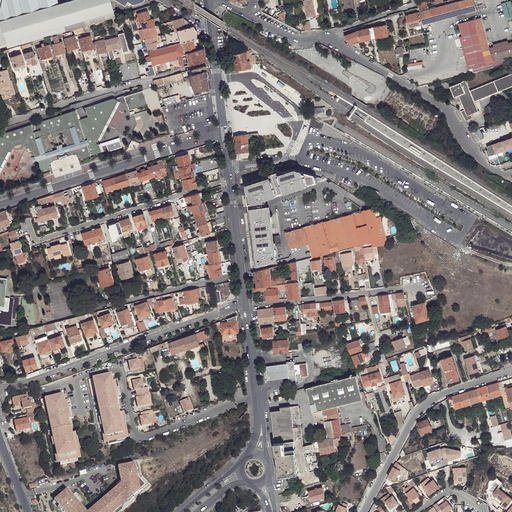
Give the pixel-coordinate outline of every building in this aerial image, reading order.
[(0,43),(113,11),(109,0),(71,0),(67,1),(59,4),(58,4),(0,21),(0,43)] [(1,0),(0,7),(0,21),(58,4),(56,0),(1,0)] [(313,0),(308,0),(304,1),(307,18),(317,16),(313,0)] [(431,9),(428,9),(419,12),(422,25),(423,24),(475,11),(477,10),(472,0),(465,0),(466,0),(436,8),(435,6),(430,8),(431,9)] [(504,17),(511,15),(511,11),(509,0),(508,0),(501,2),(504,17)] [(147,10),(137,13),(138,18),(139,19),(140,22),(141,21),(150,19),(147,10)] [(0,48),(5,47),(5,49),(114,16),(113,11),(0,43),(0,48)] [(277,19),(287,24),(285,11),(277,19)] [(421,25),(418,12),(405,16),(408,28),(410,28),(412,27),(419,25),(421,25)] [(185,28),(182,17),(172,20),(173,25),(175,31),(177,30),(185,28)] [(185,28),(193,26),(182,17),(185,28)] [(155,25),(153,18),(150,19),(141,21),(143,28),(155,25)] [(470,69),(486,65),(492,63),(492,61),(489,48),(481,18),(459,23),(462,37),(470,69)] [(156,30),(155,25),(143,28),(145,37),(144,37),(144,39),(151,37),(157,35),(156,30)] [(374,27),(376,38),(387,36),(388,36),(386,29),(386,25),(385,25),(381,25),(379,26),(374,27)] [(194,38),(196,38),(193,26),(185,28),(177,30),(180,42),(182,41),(192,39),(194,38)] [(369,28),(357,30),(359,41),(359,42),(371,39),(369,28)] [(357,30),(345,35),(346,40),(351,44),(359,41),(357,30)] [(118,36),(105,40),(107,50),(107,51),(109,60),(114,58),(112,49),(121,47),(122,52),(128,51),(124,33),(118,34),(118,36)] [(72,35),(67,37),(64,38),(67,50),(79,46),(75,34),(72,35)] [(82,37),(79,38),(81,46),(92,43),(90,35),(82,37)] [(151,37),(144,39),(148,51),(153,49),(151,44),(151,41),(152,41),(151,37)] [(467,70),(470,69),(462,37),(459,37),(467,70)] [(97,49),(98,53),(107,51),(107,50),(105,40),(104,39),(95,41),(95,42),(97,49)] [(193,42),(192,39),(182,41),(186,52),(196,50),(193,42)] [(59,42),(55,43),(52,44),(55,54),(65,51),(62,41),(59,42)] [(489,48),(492,61),(511,55),(511,41),(508,43),(494,47),(489,48)] [(153,49),(148,51),(152,64),(155,63),(159,62),(169,60),(171,61),(171,63),(173,64),(174,66),(171,67),(171,69),(180,67),(176,55),(180,54),(183,53),(180,42),(167,45),(162,47),(160,47),(153,49)] [(37,47),(41,58),(52,55),(48,43),(47,44),(40,46),(37,47)] [(92,43),(81,46),(83,53),(94,50),(94,49),(92,43)] [(395,54),(399,53),(403,52),(402,48),(402,46),(396,47),(396,49),(394,49),(395,54)] [(205,60),(204,48),(198,49),(196,50),(186,52),(185,53),(189,65),(205,60)] [(32,62),(32,63),(36,62),(32,51),(31,51),(30,51),(24,54),(27,63),(32,62)] [(249,133),(258,132),(251,59),(248,59),(247,51),(232,52),(234,69),(227,70),(230,108),(246,107),(249,133)] [(10,57),(13,67),(24,64),(21,53),(10,57)] [(39,59),(42,71),(47,70),(44,61),(42,62),(41,58),(39,59)] [(207,78),(206,65),(192,69),(193,74),(189,75),(194,93),(209,89),(207,78)] [(2,75),(0,75),(0,90),(1,93),(3,99),(11,97),(10,95),(15,93),(11,80),(10,80),(8,75),(9,74),(7,69),(8,69),(7,66),(2,67),(3,70),(1,71),(2,75)] [(511,73),(470,91),(474,102),(502,90),(511,86),(511,73)] [(164,83),(162,77),(153,80),(154,85),(164,83)] [(465,111),(461,112),(465,121),(472,118),(471,114),(478,111),(474,102),(470,91),(466,80),(450,86),(454,97),(458,96),(464,109),(465,111)] [(6,132),(12,149),(13,146),(14,145),(19,143),(26,146),(27,143),(37,147),(35,140),(38,139),(44,154),(52,151),(47,136),(50,135),(52,136),(57,134),(58,132),(61,131),(66,147),(74,144),(69,128),(73,127),(78,143),(85,141),(87,144),(68,151),(68,153),(71,152),(72,155),(75,154),(76,157),(79,156),(80,159),(89,156),(88,151),(90,151),(91,155),(100,152),(98,143),(96,140),(118,100),(125,98),(127,105),(129,109),(147,103),(143,89),(124,95),(117,97),(116,99),(113,98),(85,107),(87,117),(78,119),(75,110),(51,117),(52,119),(50,119),(49,118),(38,122),(40,129),(36,131),(36,132),(34,132),(34,131),(33,132),(31,124),(6,132)] [(119,101),(127,105),(125,98),(118,100),(96,140),(98,141),(119,101)] [(488,106),(489,112),(494,113),(497,110),(497,105),(492,104),(488,106)] [(14,145),(13,146),(19,145),(21,147),(23,146),(24,149),(27,148),(28,151),(31,150),(34,157),(31,158),(32,162),(35,161),(53,155),(56,154),(58,155),(59,158),(64,156),(63,154),(64,152),(68,151),(87,144),(85,141),(78,143),(73,127),(69,128),(74,144),(66,147),(63,148),(61,147),(60,145),(55,147),(56,149),(55,150),(52,151),(44,154),(38,139),(35,140),(37,147),(27,143),(26,146),(19,143),(14,145)] [(479,128),(470,131),(477,142),(484,138),(479,128)] [(10,153),(12,149),(6,132),(0,133),(0,167),(8,152),(10,153)] [(236,152),(251,152),(249,133),(235,134),(236,152)] [(511,136),(510,138),(507,139),(506,139),(500,141),(492,144),(495,153),(511,147),(511,136)] [(490,155),(495,153),(492,144),(487,146),(488,149),(490,155)] [(411,145),(409,148),(420,155),(422,152),(411,145)] [(186,151),(173,155),(173,156),(174,158),(176,157),(176,156),(187,153),(188,153),(188,154),(194,152),(193,149),(186,151)] [(0,171),(10,153),(8,152),(0,167),(0,171)] [(176,156),(176,157),(178,163),(178,165),(186,162),(190,161),(188,154),(188,153),(187,153),(176,156)] [(53,155),(35,161),(39,173),(48,170),(47,167),(50,166),(49,163),(52,162),(51,159),(54,158),(53,155)] [(161,159),(157,160),(158,164),(161,174),(161,175),(166,174),(161,159)] [(148,169),(150,177),(161,174),(158,164),(147,167),(148,169)] [(179,167),(181,178),(182,178),(193,175),(192,170),(190,170),(190,168),(189,164),(186,165),(179,167)] [(281,169),(246,180),(249,202),(266,197),(319,180),(316,172),(298,166),(281,169)] [(140,181),(150,177),(148,169),(142,171),(137,173),(140,181)] [(125,174),(129,184),(140,181),(137,173),(136,170),(125,174)] [(114,178),(117,188),(129,184),(125,174),(122,175),(114,178)] [(182,179),(182,181),(184,187),(184,188),(196,185),(194,176),(182,179)] [(114,189),(117,188),(114,178),(102,181),(106,192),(110,191),(114,189)] [(98,196),(95,187),(97,187),(97,185),(97,183),(95,182),(82,186),(86,200),(98,196)] [(55,199),(55,202),(65,199),(64,196),(63,193),(63,191),(52,195),(53,200),(55,199)] [(201,202),(198,192),(190,195),(191,199),(193,205),(201,202)] [(55,205),(54,202),(53,200),(52,195),(37,200),(38,204),(49,201),(50,205),(50,206),(55,205)] [(249,202),(249,206),(267,204),(266,197),(249,202)] [(189,206),(187,206),(188,209),(192,208),(192,211),(193,213),(194,215),(203,212),(204,212),(201,202),(193,205),(189,206)] [(249,206),(256,265),(278,260),(272,203),(267,204),(249,206)] [(171,204),(161,207),(164,214),(165,217),(174,214),(171,204)] [(58,216),(55,205),(50,206),(48,207),(42,209),(36,210),(38,217),(39,221),(58,216)] [(164,214),(161,207),(149,211),(151,219),(164,214)] [(313,257),(321,255),(333,252),(338,251),(353,247),(372,242),(373,246),(377,245),(387,244),(386,237),(399,235),(397,222),(375,208),(365,211),(361,212),(355,214),(355,213),(341,217),(305,226),(308,241),(313,257)] [(4,210),(0,211),(0,227),(9,224),(4,210)] [(206,222),(203,212),(194,215),(197,224),(197,225),(198,225),(206,222)] [(144,213),(133,216),(136,226),(146,223),(147,223),(144,213)] [(122,231),(133,228),(129,218),(119,221),(122,231)] [(122,231),(119,221),(108,225),(112,236),(122,233),(122,231)] [(207,224),(206,222),(198,225),(199,229),(201,236),(210,233),(207,224)] [(299,244),(308,241),(305,226),(295,229),(299,244)] [(81,233),(85,245),(96,241),(105,238),(101,227),(81,233)] [(123,235),(124,237),(129,235),(128,233),(134,231),(133,228),(122,231),(122,233),(123,235)] [(156,245),(157,250),(167,247),(165,242),(160,244),(155,229),(152,230),(156,243),(156,245)] [(289,246),(299,244),(295,229),(286,232),(289,246)] [(22,252),(18,241),(15,230),(9,232),(9,233),(12,243),(10,243),(11,248),(13,255),(15,254),(18,263),(25,261),(22,252)] [(8,231),(0,233),(0,250),(2,250),(0,244),(0,236),(9,233),(9,232),(8,231)] [(165,242),(167,247),(169,246),(172,245),(174,244),(173,243),(172,238),(170,239),(171,240),(165,242)] [(209,253),(219,251),(217,240),(207,241),(209,253)] [(54,255),(60,253),(62,253),(63,255),(70,254),(67,243),(61,245),(60,243),(50,246),(51,248),(47,249),(50,258),(54,257),(53,255),(54,255)] [(145,253),(151,252),(152,252),(157,250),(156,245),(156,243),(150,245),(150,246),(143,248),(145,253)] [(173,247),(173,248),(176,256),(177,259),(182,257),(187,256),(184,244),(175,246),(173,247)] [(363,244),(354,247),(356,259),(360,259),(365,258),(363,248),(363,244)] [(136,248),(139,256),(145,253),(143,248),(143,246),(136,248)] [(365,258),(374,256),(373,246),(363,248),(365,258)] [(126,250),(112,254),(114,261),(128,257),(126,250)] [(158,266),(169,263),(166,250),(154,253),(158,266)] [(221,263),(219,251),(209,253),(209,254),(211,264),(221,263)] [(347,264),(352,263),(353,263),(351,252),(341,254),(343,265),(347,264)] [(140,271),(151,268),(148,256),(136,259),(140,271)] [(335,263),(334,256),(333,256),(325,257),(326,264),(327,264),(328,264),(330,264),(335,263)] [(310,261),(309,258),(296,261),(297,267),(310,264),(310,261)] [(310,264),(311,271),(322,269),(321,259),(310,261),(310,264)] [(117,264),(121,276),(132,273),(129,261),(117,264)] [(223,274),(221,263),(211,264),(209,265),(207,265),(210,277),(223,274)] [(106,283),(113,281),(109,267),(97,270),(102,286),(107,285),(106,283)] [(257,287),(266,286),(272,285),(271,279),(270,273),(269,268),(255,271),(257,287)] [(0,303),(5,304),(6,295),(8,277),(0,276),(0,303)] [(288,296),(288,298),(301,297),(299,285),(298,278),(292,279),(286,280),(286,283),(287,288),(288,296)] [(213,285),(215,304),(226,300),(231,292),(230,282),(213,285)] [(308,289),(308,292),(315,291),(314,287),(313,282),(305,283),(306,289),(308,289)] [(266,289),(268,301),(280,299),(278,289),(278,284),(272,285),(266,286),(266,289)] [(327,285),(314,287),(315,291),(316,295),(328,293),(327,285)] [(198,301),(197,294),(196,288),(184,291),(186,303),(198,301)] [(177,305),(186,303),(184,291),(173,293),(175,297),(176,300),(177,305)] [(401,303),(400,293),(392,294),(393,300),(397,299),(398,306),(401,306),(401,303)] [(389,294),(379,296),(381,312),(391,311),(391,308),(391,307),(389,294)] [(0,322),(12,324),(15,296),(6,295),(5,304),(4,313),(0,313),(0,322)] [(175,307),(173,301),(172,297),(156,301),(154,302),(154,304),(157,312),(162,311),(166,310),(175,307)] [(345,300),(333,301),(334,307),(334,311),(334,312),(342,312),(346,311),(345,300)] [(332,301),(320,303),(321,310),(326,309),(332,309),(332,308),(332,301)] [(140,317),(147,314),(151,313),(147,302),(136,306),(139,317),(140,317)] [(316,303),(302,305),(303,313),(308,313),(317,312),(316,303)] [(417,322),(429,319),(425,303),(419,304),(420,306),(413,308),(417,322)] [(286,306),(275,308),(277,320),(287,319),(286,306)] [(132,322),(128,308),(116,313),(121,326),(132,322)] [(275,308),(258,310),(260,325),(273,323),(273,321),(277,320),(275,308)] [(175,321),(182,319),(179,311),(172,313),(175,321)] [(102,326),(108,324),(113,323),(109,313),(98,317),(102,326)] [(82,323),(85,335),(93,332),(97,331),(93,319),(82,323)] [(56,329),(63,327),(60,320),(54,322),(55,326),(56,329)] [(146,329),(143,321),(138,322),(141,331),(146,329)] [(239,333),(238,322),(228,322),(222,323),(223,334),(239,333)] [(45,336),(47,336),(44,328),(43,324),(37,326),(38,330),(43,329),(44,332),(45,336)] [(76,341),(81,339),(76,324),(66,328),(71,342),(76,341)] [(500,339),(507,336),(510,335),(505,324),(496,328),(500,339)] [(263,328),(264,338),(274,336),(273,327),(263,328)] [(27,337),(31,336),(28,328),(25,329),(26,334),(14,336),(17,346),(24,344),(24,342),(28,341),(27,337)] [(198,343),(207,340),(203,332),(195,335),(198,343)] [(341,335),(344,340),(349,338),(347,332),(341,335)] [(64,344),(61,334),(49,339),(54,353),(59,352),(57,347),(64,344)] [(463,342),(464,345),(465,350),(474,348),(469,334),(459,338),(461,342),(463,342)] [(199,346),(198,343),(195,335),(183,339),(186,349),(186,350),(199,346)] [(429,353),(453,345),(450,337),(436,342),(426,345),(429,353)] [(2,340),(0,340),(0,341),(2,351),(12,348),(12,350),(15,350),(13,343),(14,343),(12,338),(2,340)] [(36,342),(40,353),(44,352),(51,349),(47,338),(47,339),(37,342),(36,342)] [(395,346),(396,350),(406,347),(403,338),(390,342),(392,347),(393,347),(395,346)] [(174,354),(186,349),(183,339),(171,343),(174,354)] [(169,340),(165,341),(168,351),(163,353),(164,357),(171,355),(174,354),(171,343),(169,340)] [(288,340),(274,341),(275,353),(289,351),(288,340)] [(360,345),(358,341),(347,345),(351,354),(362,351),(360,345)] [(367,351),(376,348),(375,345),(374,342),(367,343),(366,348),(367,351)] [(361,352),(352,356),(355,365),(357,365),(364,362),(362,356),(361,352)] [(22,360),(25,370),(37,367),(34,356),(22,360)] [(452,356),(441,360),(442,363),(447,379),(451,378),(452,381),(459,379),(453,359),(452,356)] [(481,371),(477,359),(475,356),(465,359),(471,375),(481,371)] [(132,370),(133,374),(145,372),(142,359),(129,361),(131,371),(132,370)] [(296,383),(295,374),(294,364),(294,361),(286,362),(287,363),(289,377),(288,377),(289,384),(296,383)] [(288,377),(289,377),(287,363),(277,364),(265,366),(267,380),(279,378),(288,377)] [(294,364),(295,374),(301,374),(301,377),(308,376),(307,363),(294,364)] [(400,365),(403,375),(409,373),(405,363),(400,365)] [(424,386),(430,384),(433,382),(429,369),(419,372),(423,382),(424,384),(424,386)] [(368,374),(372,385),(376,384),(376,382),(383,380),(380,370),(368,374)] [(410,375),(411,379),(413,386),(423,382),(419,372),(410,375)] [(306,387),(312,412),(317,411),(342,404),(362,399),(363,399),(361,393),(356,373),(353,374),(350,375),(339,378),(331,380),(306,387)] [(114,374),(96,377),(98,384),(96,385),(98,395),(104,424),(106,434),(107,441),(125,438),(127,437),(125,430),(124,424),(122,413),(119,399),(115,381),(114,374)] [(366,390),(372,388),(372,385),(368,374),(361,376),(364,386),(365,386),(366,390)] [(390,384),(401,381),(399,375),(384,380),(385,385),(390,384)] [(137,390),(137,394),(149,392),(148,388),(144,388),(143,379),(133,381),(135,390),(137,390)] [(394,398),(401,396),(406,395),(401,381),(390,384),(393,393),(394,398)] [(498,382),(488,385),(491,398),(501,394),(502,394),(501,390),(498,382)] [(488,385),(478,388),(481,401),(491,398),(488,385)] [(502,394),(501,394),(502,397),(503,397),(507,409),(511,407),(511,387),(506,389),(501,390),(502,394)] [(478,388),(468,391),(471,404),(481,401),(478,388)] [(468,391),(453,395),(457,407),(471,404),(468,391)] [(149,392),(137,394),(138,397),(137,398),(137,400),(139,407),(148,405),(146,396),(150,395),(149,392)] [(53,395),(46,396),(47,404),(46,404),(48,415),(50,414),(53,428),(55,435),(53,436),(54,443),(56,453),(58,460),(75,457),(74,450),(72,443),(70,432),(68,432),(67,426),(65,418),(69,417),(65,400),(64,393),(53,395)] [(402,399),(401,396),(394,398),(393,393),(391,394),(393,401),(393,402),(402,399)] [(31,407),(30,403),(30,401),(27,401),(27,398),(28,398),(27,395),(14,397),(13,398),(12,400),(12,403),(19,402),(22,401),(23,409),(27,408),(30,408),(31,407)] [(190,398),(180,402),(184,413),(194,410),(190,398)] [(362,399),(342,404),(343,408),(366,402),(363,399),(362,399)] [(435,412),(440,409),(438,403),(436,403),(431,408),(435,412)] [(281,410),(284,441),(294,440),(293,428),(291,408),(291,407),(280,408),(280,410),(281,410)] [(293,428),(301,428),(299,407),(291,408),(293,428)] [(325,422),(339,419),(337,408),(322,410),(323,413),(324,420),(325,422)] [(153,410),(141,413),(142,416),(140,417),(142,426),(156,423),(155,414),(153,414),(153,410)] [(271,411),(274,443),(284,441),(281,410),(280,410),(276,411),(271,411)] [(27,412),(25,413),(26,419),(36,417),(35,411),(27,412)] [(394,414),(400,431),(405,421),(402,411),(394,414)] [(324,420),(323,413),(318,413),(313,414),(314,421),(321,420),(324,420)] [(425,419),(417,422),(419,428),(417,429),(418,432),(421,431),(421,432),(432,428),(427,418),(425,419)] [(29,430),(26,419),(14,421),(16,432),(29,430)] [(346,433),(353,431),(352,423),(340,425),(339,419),(325,422),(327,432),(327,435),(328,438),(333,437),(340,436),(346,434),(346,433)] [(511,437),(511,434),(509,422),(500,425),(505,440),(511,437)] [(296,457),(306,456),(303,447),(301,428),(293,428),(294,440),(295,452),(296,457)] [(390,445),(395,437),(393,430),(386,432),(390,445)] [(337,450),(334,439),(333,437),(328,438),(318,440),(321,452),(321,454),(337,450)] [(294,440),(284,441),(286,453),(295,452),(294,440)] [(321,452),(318,440),(312,442),(313,444),(315,453),(321,452)] [(298,473),(297,468),(296,457),(295,452),(286,453),(284,441),(274,443),(279,475),(288,474),(292,474),(298,473)] [(309,467),(310,472),(320,470),(317,460),(315,453),(313,444),(303,447),(306,456),(309,467)] [(462,456),(462,450),(445,447),(427,453),(432,466),(438,464),(437,461),(441,460),(440,457),(444,456),(444,457),(448,456),(449,460),(462,456)] [(297,468),(309,467),(306,456),(296,457),(297,468)] [(394,480),(400,470),(403,471),(404,468),(405,467),(396,462),(393,466),(388,477),(394,480)] [(135,473),(133,465),(119,468),(123,484),(119,487),(114,492),(99,504),(91,511),(89,511),(84,511),(82,508),(83,507),(81,504),(73,495),(68,489),(60,496),(58,498),(63,504),(60,506),(65,511),(66,511),(111,511),(114,510),(120,505),(122,507),(134,497),(140,492),(139,491),(145,486),(141,481),(135,474),(135,473)] [(466,467),(453,468),(454,481),(462,481),(467,480),(466,467)] [(143,479),(138,472),(135,473),(135,474),(141,481),(143,479)] [(427,478),(421,484),(423,487),(426,485),(432,493),(439,487),(433,479),(431,481),(430,482),(427,478)] [(149,486),(143,479),(141,481),(145,486),(139,491),(140,492),(141,493),(149,486)] [(405,481),(408,486),(404,490),(406,493),(412,500),(413,500),(419,495),(414,487),(417,485),(412,479),(405,481)] [(423,487),(423,488),(429,495),(432,493),(426,485),(423,487)] [(309,492),(312,502),(326,498),(323,487),(316,489),(315,490),(309,492)] [(511,497),(500,488),(493,496),(494,500),(497,500),(507,508),(511,501),(511,497)] [(279,495),(280,502),(287,501),(286,493),(279,495)] [(412,500),(406,493),(404,494),(411,504),(414,502),(413,500),(412,500)] [(390,498),(387,495),(381,499),(383,503),(385,501),(391,509),(399,503),(393,496),(391,497),(390,498)] [(135,499),(134,497),(122,507),(123,509),(135,499)] [(447,511),(452,508),(447,501),(439,507),(437,503),(434,505),(439,511),(441,509),(442,511),(437,511),(434,507),(427,511),(447,511)]
